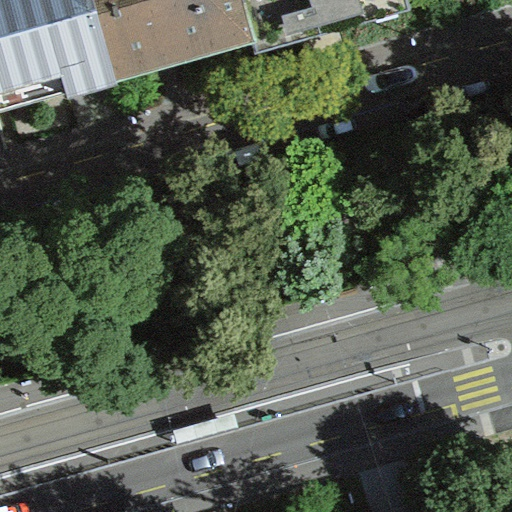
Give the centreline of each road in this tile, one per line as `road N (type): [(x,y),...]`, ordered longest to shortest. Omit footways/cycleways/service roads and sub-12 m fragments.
road 1 (secondary): [(511,49),(0,195)]
road 2 (secondary): [(18,511),(511,377)]
